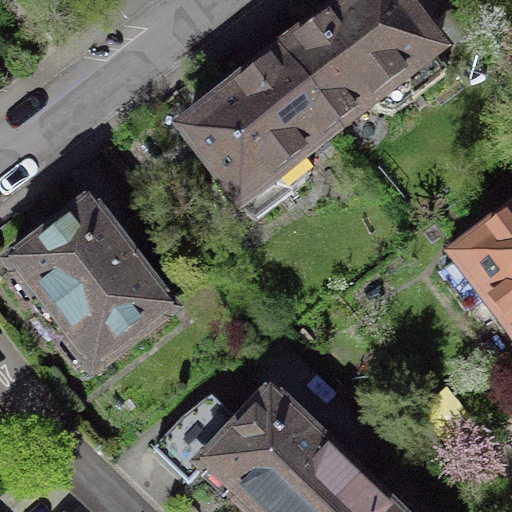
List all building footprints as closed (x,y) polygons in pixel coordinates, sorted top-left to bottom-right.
[(361,0),(283,60),(339,132),(371,107),(372,108),(392,115),(409,103),(408,81),(406,80),(437,56),(393,0),(361,0)] [(339,132),(283,60),(204,122),(185,136),(240,208),(271,184),(272,186),(292,193),(309,180),(307,159),(306,157),(339,132)] [(50,235),(10,266),(93,374),(172,313),(149,283),(174,265),(143,224),(137,218),(113,236),(89,205),(50,235)] [(511,333),(511,221),(458,263),(460,266),(442,280),(469,316),(487,302),(511,333)] [(248,511),(335,511),(363,482),(317,438),(270,394),(240,426),(212,399),(184,421),(155,452),(189,484),(203,469),(248,511)] [(393,511),(363,482),(335,511),(393,511)]
